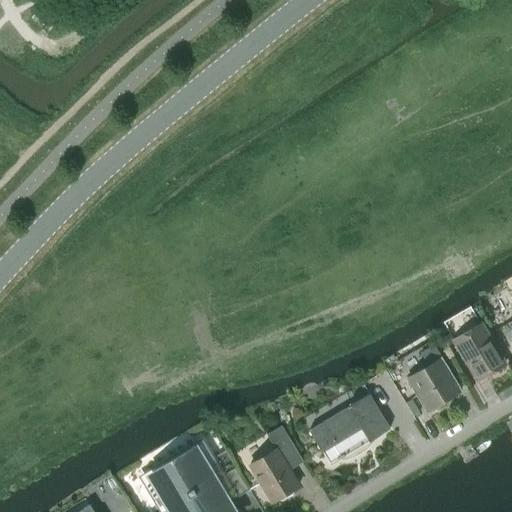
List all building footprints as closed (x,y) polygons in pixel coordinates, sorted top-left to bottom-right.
[(491,296),(501,313),(511,306),(511,296),(507,287),(491,296)] [(483,326),(456,342),(480,381),(507,365),(483,326)] [(449,334),(442,338),(446,346),(454,342),(449,334)] [(444,360),(409,381),(428,413),(463,392),(444,360)] [(346,458),(347,460),(352,458),(357,456),(361,454),(365,451),(369,448),(372,445),(371,443),(392,430),(371,396),(311,433),(323,454),(335,447),(342,458),(339,460),(340,462),(346,458)] [(252,468),(273,504),(280,500),(283,502),(295,495),(296,492),(301,489),(286,464),(301,455),(285,427),(269,436),(278,452),(252,468)] [(223,511),(191,458),(162,476),(183,511),(223,511)]
